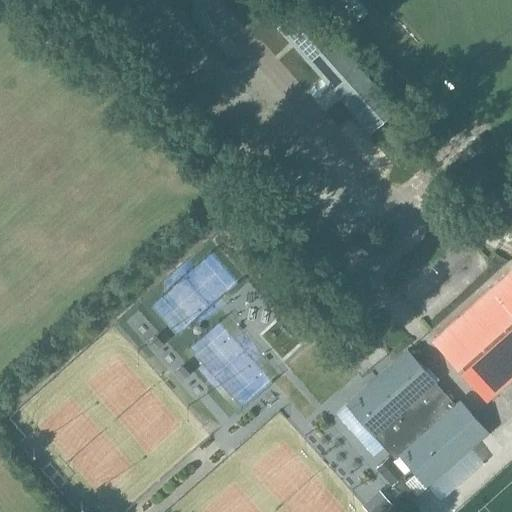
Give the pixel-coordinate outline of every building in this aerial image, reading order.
[(362,28),(373,18),(357,0),(347,0),(342,5),(362,28)] [(277,27),(342,99),(371,132),(396,111),(302,5),(277,27)] [(511,269),(433,340),(458,367),(460,365),(465,370),(462,372),(487,400),(511,377),(511,269)] [(264,342),(287,367),(306,349),(283,324),(264,342)] [(374,436),(435,381),(408,350),(346,405),(374,436)] [(427,487),(427,486),(489,432),(460,400),(455,404),(435,382),(436,381),(435,381),(374,436),(395,460),(399,456),(427,487)] [(291,405),(281,412),(297,432),(307,424),(291,405)] [(372,455),(382,445),(353,413),(342,423),(372,455)]
